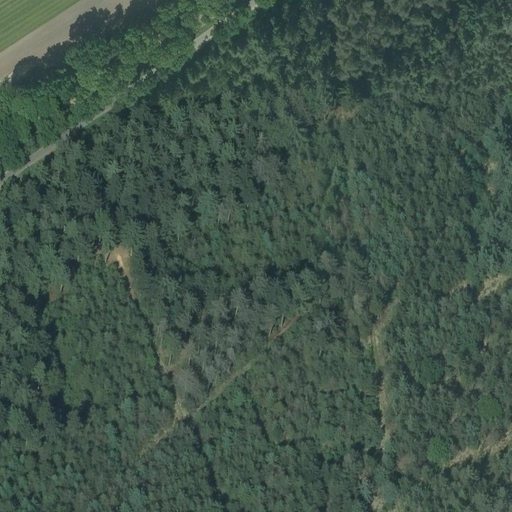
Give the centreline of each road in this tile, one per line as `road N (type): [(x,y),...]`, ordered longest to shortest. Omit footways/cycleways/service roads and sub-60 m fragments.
road 1 (track): [(181,424),(358,254),(311,0)]
road 2 (track): [(84,511),(181,424),(69,141)]
road 3 (unclassified): [(0,187),(269,0)]
road 4 (track): [(358,254),(511,76)]
